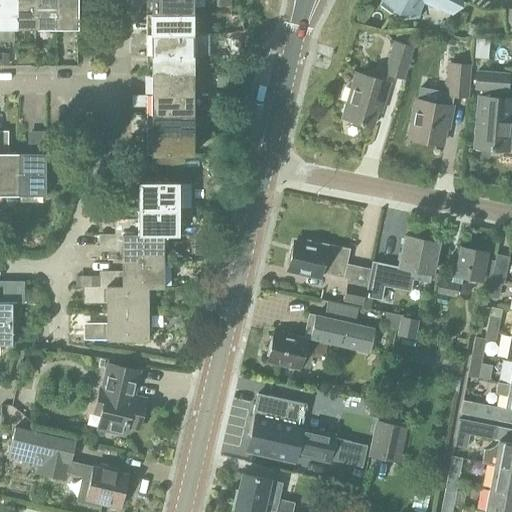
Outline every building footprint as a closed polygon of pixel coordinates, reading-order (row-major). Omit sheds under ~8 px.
[(15,0),(0,0),(0,26),(15,27),(15,0)] [(35,0),(15,0),(15,27),(35,27),(35,0)] [(54,0),(35,0),(35,27),(55,26),(54,0)] [(75,0),(54,0),(55,26),(76,26),(75,0)] [(149,0),(150,13),(191,13),(191,0),(149,0)] [(454,10),(458,0),(381,0),(379,3),(380,3),(379,5),(392,14),(400,4),(416,11),(418,11),(422,0),(424,0),(453,11),(454,10)] [(150,13),(150,33),(191,33),(191,13),(150,13)] [(469,28),(467,34),(476,37),(478,30),(469,28)] [(150,33),(150,54),(191,53),(191,33),(150,33)] [(437,34),(435,40),(454,46),(456,39),(437,34)] [(239,54),(240,40),(230,39),(230,53),(239,54)] [(393,41),(384,73),(403,78),(412,47),(393,41)] [(473,48),(472,66),(478,67),(478,59),(488,60),(489,43),(477,42),(477,48),(473,48)] [(0,53),(0,64),(8,64),(8,53),(0,53)] [(150,54),(150,73),(191,73),(191,53),(150,54)] [(446,92),(445,95),(453,95),(467,97),(470,64),(448,62),(446,92)] [(508,73),(476,71),(475,88),(482,89),(482,96),(477,96),(473,148),(508,150),(511,106),(511,98),(502,98),(503,90),(507,90),(508,73)] [(355,72),(350,87),(346,86),(342,99),(346,100),(341,117),(372,127),(377,111),(381,112),(390,82),(355,72)] [(150,73),(150,93),(192,93),(191,73),(150,73)] [(415,99),(408,139),(442,145),(445,129),(448,129),(449,125),(452,105),(451,105),(453,95),(445,95),(446,92),(419,87),(417,99),(415,99)] [(150,93),(150,114),(192,113),(192,93),(150,93)] [(231,94),(221,94),(221,104),(231,104),(231,94)] [(150,114),(150,133),(192,133),(192,113),(150,114)] [(4,129),(0,129),(0,193),(18,193),(17,152),(4,152),(4,129)] [(44,152),(44,131),(44,129),(31,129),(31,131),(27,131),(27,152),(17,152),(18,193),(44,193),(44,152)] [(192,154),(192,133),(150,133),(150,155),(192,154)] [(178,208),(178,182),(114,182),(114,199),(137,199),(137,208),(178,208)] [(179,235),(178,208),(137,208),(137,222),(115,223),(115,234),(115,235),(163,234),(163,235),(179,235)] [(122,260),(163,259),(163,235),(163,234),(115,235),(115,234),(99,234),(99,245),(122,245),(122,260)] [(370,269),(364,297),(382,300),(385,286),(410,291),(413,279),(429,282),(430,273),(437,242),(405,235),(399,266),(372,260),(370,269)] [(294,242),(288,268),(320,275),(321,271),(348,277),(343,299),(362,304),(370,269),(345,264),(348,249),(308,240),(308,242),(304,241),(303,244),(294,242)] [(486,252),(461,247),(458,259),(456,259),(453,274),(480,280),(486,252)] [(496,254),(490,282),(501,284),(503,284),(508,257),(496,254)] [(100,274),(100,286),(148,285),(148,286),(163,287),(163,259),(122,260),(122,274),(100,274)] [(485,279),(490,280),(494,261),(488,260),(485,279)] [(0,344),(11,344),(11,303),(10,303),(10,280),(0,279),(0,344)] [(436,290),(456,295),(458,284),(438,280),(436,290)] [(498,298),(501,284),(490,282),(487,296),(498,298)] [(148,312),(148,286),(148,285),(100,286),(84,285),(84,298),(106,298),(106,312),(148,312)] [(501,309),(491,307),(486,330),(496,332),(501,309)] [(147,339),(148,312),(106,312),(107,326),(84,326),(84,338),(107,338),(105,340),(147,339)] [(270,345),(267,355),(269,355),(268,359),(268,360),(299,368),(302,353),(323,358),(326,342),(368,352),(374,328),(315,314),(309,338),(303,336),(288,333),(287,336),(274,333),(271,345),(270,345)] [(403,317),(400,333),(413,336),(416,320),(403,317)] [(493,347),(496,332),(486,330),(484,338),(474,337),(471,352),(482,354),(484,345),(493,347)] [(477,378),(482,354),(471,352),(467,375),(477,378)] [(379,369),(386,361),(378,354),(373,360),(373,364),(379,369)] [(138,428),(144,405),(134,402),(136,395),(134,394),(139,370),(108,362),(102,387),(101,387),(97,404),(103,405),(97,427),(124,434),(126,425),(138,428)] [(511,384),(509,384),(497,382),(495,393),(507,395),(504,409),(511,410),(511,384)] [(247,432),(247,434),(250,435),(247,449),(293,460),(295,452),(362,467),(367,445),(300,430),(306,404),(268,396),(257,393),(248,433),(247,432)] [(372,400),(368,416),(377,418),(381,402),(372,400)] [(498,420),(500,408),(462,400),(459,413),(498,420)] [(494,439),(497,426),(459,419),(454,440),(467,443),(469,434),(494,439)] [(379,423),(372,455),(396,460),(403,429),(379,423)] [(30,431),(14,428),(7,457),(38,464),(35,473),(65,480),(67,472),(82,476),(76,501),(99,507),(100,502),(119,507),(120,506),(120,504),(123,503),(125,495),(123,492),(127,475),(118,473),(118,469),(117,469),(100,464),(99,468),(98,468),(70,461),(75,441),(74,441),(74,442),(30,431)] [(481,463),(494,465),(494,464),(511,467),(511,442),(499,440),(498,442),(492,447),(488,449),(484,449),(481,463)] [(451,456),(449,470),(458,472),(461,458),(451,456)] [(421,476),(437,479),(440,463),(425,459),(421,476)] [(511,492),(511,467),(494,464),(494,465),(489,488),(511,492)] [(243,473),(237,500),(290,511),(292,511),(295,501),(278,497),(281,482),(243,473)] [(445,488),(442,503),(452,505),(455,491),(445,488)] [(485,511),(511,511),(511,492),(489,488),(484,511),(485,511)] [(290,511),(237,500),(233,511),(290,511)] [(450,511),(452,505),(442,503),(440,511),(450,511)]
